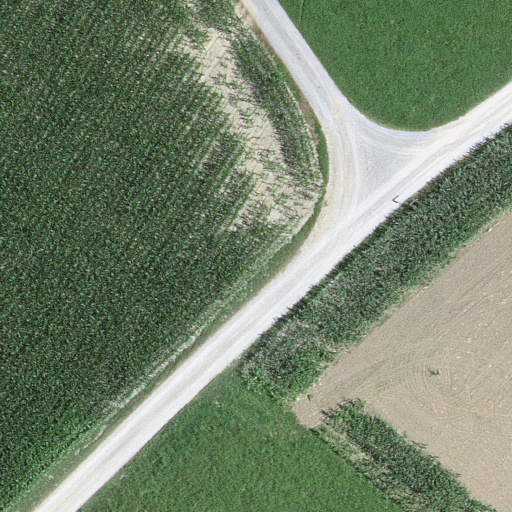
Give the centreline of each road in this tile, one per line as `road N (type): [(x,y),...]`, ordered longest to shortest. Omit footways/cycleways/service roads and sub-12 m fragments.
road 1 (unclassified): [(391,193),(55,511)]
road 2 (unclassified): [(255,0),(391,193)]
road 3 (unclassified): [(511,99),(391,193)]
